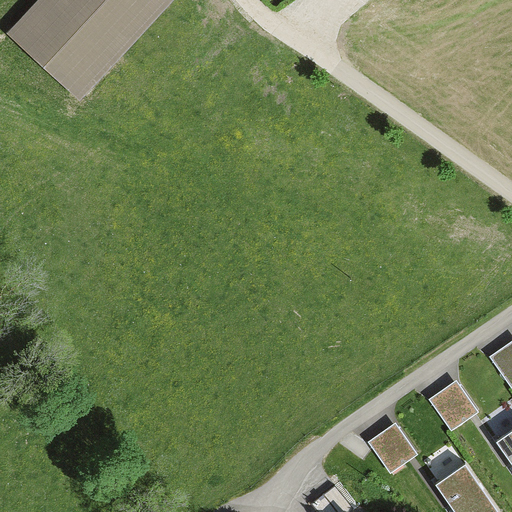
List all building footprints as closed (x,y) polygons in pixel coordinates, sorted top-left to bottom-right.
[(35,0),(9,30),(82,95),(166,0),(35,0)] [(511,338),(490,354),(511,385),(511,338)] [(456,377),(429,396),(451,428),(479,408),(456,377)] [(395,419),(368,439),(390,470),(418,451),(395,419)] [(511,425),(498,436),(511,456),(511,425)] [(502,511),(465,458),(435,479),(458,511),(502,511)]
